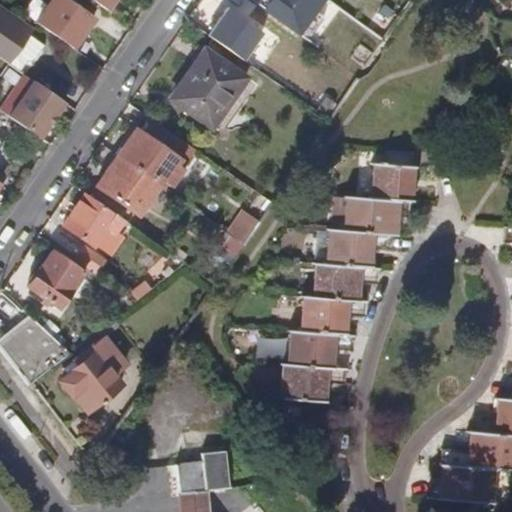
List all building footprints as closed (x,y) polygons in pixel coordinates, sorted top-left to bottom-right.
[(74,0),(53,0),(39,21),(71,43),(93,13),(74,0)] [(258,0),(257,2),(295,30),(316,0),(258,0)] [(0,11),(0,57),(5,61),(26,30),(0,11)] [(365,61),(373,49),(361,41),(353,53),(365,61)] [(167,96),(206,125),(243,77),(203,47),(167,96)] [(29,79),(5,114),(37,136),(62,101),(29,79)] [(326,109),(334,99),(322,90),(314,101),(326,109)] [(196,148),(155,118),(146,129),(139,124),(118,152),(160,182),(181,154),(188,159),(196,148)] [(374,164),(371,199),(406,202),(408,202),(412,153),(384,151),(383,164),(374,164)] [(139,211),(160,182),(118,152),(98,180),(139,211)] [(61,220),(100,249),(115,229),(124,216),(85,188),(61,220)] [(346,197),(343,231),(389,235),(392,235),(393,216),(405,216),(406,202),(371,199),(346,197)] [(122,234),(115,229),(100,249),(107,255),(122,234)] [(328,230),(326,265),(367,269),(369,249),(389,250),(389,235),(343,231),(328,230)] [(55,303),(78,270),(48,248),(38,261),(33,261),(27,270),(27,278),(24,282),(55,303)] [(315,264),(313,298),(355,301),(356,282),(377,283),(378,269),(367,269),(326,265),(315,264)] [(302,297),(300,332),(343,335),(344,314),(364,315),(365,302),(355,301),(313,298),(302,297)] [(7,343),(40,384),(76,351),(38,315),(7,343)] [(290,331),(287,364),(330,368),(331,348),(351,349),(352,336),(343,335),(300,332),(290,331)] [(81,387),(93,402),(122,379),(95,346),(66,369),(69,372),(68,377),(68,381),(70,385),(74,387),(81,387)] [(280,399),(305,401),(322,402),(324,381),(343,383),(345,369),(330,368),(287,364),(283,364),(280,399)] [(511,399),(510,399),(499,398),(497,419),(473,417),(473,432),(511,435),(511,399)] [(511,470),(511,435),(473,432),(470,431),(469,452),(441,450),(440,465),(444,465),(493,469),(511,470)] [(179,490),(205,488),(249,483),(251,511),(304,511),(283,480),(269,481),(265,447),(251,449),(250,447),(201,453),(201,461),(176,464),(179,490)] [(489,503),(493,469),(444,465),(442,484),(454,485),(453,500),(473,502),(489,503)] [(454,485),(442,484),(429,484),(428,498),(453,500),(454,485)] [(208,511),(205,488),(179,490),(175,491),(177,511),(208,511)]
